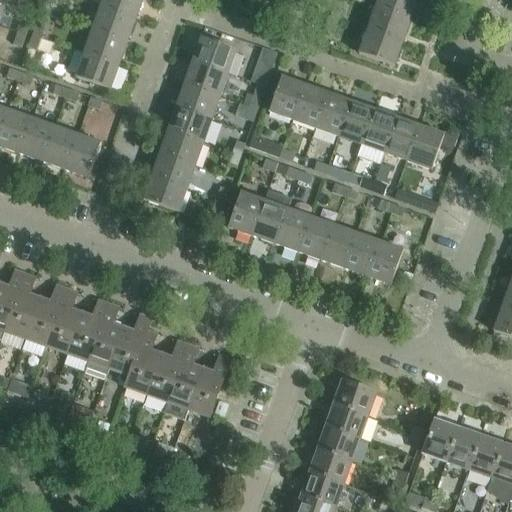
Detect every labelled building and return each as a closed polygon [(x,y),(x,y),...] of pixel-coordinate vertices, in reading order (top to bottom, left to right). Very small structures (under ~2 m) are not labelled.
[(143,0),(104,0),(100,10),(136,22),(143,0)] [(418,0),(379,0),(376,9),(411,22),(418,0)] [(343,10),(335,7),(331,19),(339,22),(343,10)] [(411,22),(376,9),(368,32),(403,45),(411,22)] [(136,22),(100,10),(92,33),(128,45),(136,22)] [(339,22),(331,19),(326,31),(335,34),(339,22)] [(23,23),(19,34),(27,37),(31,26),(23,23)] [(37,26),(33,38),(41,41),(45,29),(37,26)] [(403,45),(368,32),(359,56),(395,68),(403,45)] [(128,45),(92,33),(84,56),(119,68),(128,45)] [(27,37),(19,34),(14,46),(22,49),(27,37)] [(41,41),(33,38),(29,49),(37,52),(41,41)] [(237,79),(245,55),(202,40),(193,64),(229,76),(237,79)] [(119,68),(84,56),(76,80),(111,92),(119,68)] [(193,64),(185,87),(220,99),(229,76),(193,64)] [(22,76),(10,71),(7,79),(19,84),(22,76)] [(262,74),(258,87),(266,89),(270,77),(262,74)] [(34,80),(22,76),(19,84),(31,88),(34,80)] [(270,115),(293,123),(306,88),(282,80),(270,115)] [(185,87),(177,110),(212,122),(220,99),(185,87)] [(68,92),(56,88),(53,96),(65,100),(68,92)] [(329,96),(306,88),(293,123),(316,131),(329,96)] [(80,96),(68,92),(65,100),(77,104),(80,96)] [(352,104),(329,96),(316,131),(339,140),(352,104)] [(254,98),(249,110),(258,112),(262,101),(254,98)] [(103,104),(91,100),(88,108),(100,112),(103,104)] [(375,112),(352,104),(339,140),(362,148),(375,112)] [(0,137),(9,113),(0,109),(0,137)] [(177,110),(169,133),(204,145),(212,122),(177,110)] [(258,112),(249,110),(245,122),(253,124),(258,112)] [(398,121),(375,112),(362,148),(385,156),(398,121)] [(32,121),(9,113),(0,137),(0,149),(19,156),(32,121)] [(55,129),(32,121),(19,156),(42,164),(55,129)] [(421,129),(398,121),(385,156),(408,164),(421,129)] [(78,137),(55,129),(42,164),(65,172),(78,137)] [(445,137),(421,129),(408,164),(432,173),(445,137)] [(169,133),(161,156),(196,168),(204,145),(169,133)] [(101,146),(78,137),(65,172),(89,181),(101,146)] [(237,144),(233,156),(241,158),(246,147),(237,144)] [(268,156),(280,160),(283,152),(271,148),(268,156)] [(295,156),(283,152),(280,160),(292,165),(295,156)] [(161,156),(152,179),(188,191),(196,168),(161,156)] [(241,158),(233,156),(229,167),(237,170),(241,158)] [(266,162),(263,170),(275,174),(278,166),(266,162)] [(317,164),(314,173),(326,177),(329,169),(317,164)] [(341,173),(329,169),(326,177),(338,181),(341,173)] [(289,170),(286,178),(298,183),(301,174),(289,170)] [(313,179),(301,174),(298,183),(310,187),(313,179)] [(179,215),(188,191),(152,179),(144,202),(179,215)] [(360,189),(372,193),(375,185),(363,181),(360,189)] [(387,189),(375,185),(372,193),(384,197),(387,189)] [(335,186),(332,195),(344,199),(347,191),(335,186)] [(221,190),(217,202),(225,205),(229,193),(221,190)] [(359,195),(347,191),(344,199),(356,203),(359,195)] [(410,197),(398,193),(395,201),(407,206),(410,197)] [(229,230),(252,239),(265,203),(241,195),(229,230)] [(425,201),(421,212),(424,213),(435,216),(438,206),(428,202),(425,201)] [(225,205),(217,202),(212,214),(221,217),(225,205)] [(288,212),(265,203),(252,239),(275,247),(288,212)] [(378,211),(390,215),(393,207),(381,203),(378,211)] [(405,211),(393,207),(390,215),(402,220),(405,211)] [(311,220),(288,212),(275,247),(298,255),(311,220)] [(334,228),(311,220),(298,255),(321,263),(334,228)] [(357,236),(334,228),(321,263),(344,271),(357,236)] [(380,244),(357,236),(344,271),(367,280),(380,244)] [(404,253),(380,244),(367,280),(391,288),(404,253)] [(26,277),(15,273),(8,291),(0,288),(0,331),(5,334),(26,277)] [(36,281),(26,277),(5,334),(26,341),(40,302),(30,299),(36,281)] [(67,292),(56,288),(50,306),(40,302),(26,341),(47,348),(67,292)] [(511,290),(509,289),(501,312),(511,315),(511,290)] [(78,296),(67,292),(47,348),(68,356),(82,317),(72,314),(78,296)] [(109,307),(101,304),(98,303),(92,321),(82,317),(68,356),(89,363),(109,307)] [(106,382),(110,370),(123,332),(113,328),(120,311),(109,307),(89,363),(85,374),(106,382)] [(511,340),(511,315),(501,312),(494,334),(511,340)] [(123,332),(110,370),(118,374),(116,380),(119,387),(126,389),(130,378),(131,378),(147,333),(151,322),(140,318),(133,336),(123,332)] [(131,378),(130,378),(126,389),(148,397),(161,358),(151,355),(158,337),(147,333),(131,378)] [(188,348),(178,344),(171,362),(161,358),(148,397),(168,404),(188,348)] [(199,351),(188,348),(168,404),(189,411),(203,373),(193,369),(199,351)] [(231,363),(219,359),(213,376),(203,373),(189,411),(211,419),(231,363)] [(12,382),(8,394),(19,398),(23,386),(12,382)] [(342,384),(334,407),(368,419),(376,396),(342,384)] [(33,394),(31,401),(49,408),(51,401),(33,394)] [(216,415),(225,418),(229,407),(220,404),(216,415)] [(334,407),(326,430),(360,442),(368,419),(334,407)] [(459,431),(435,423),(423,457),(446,465),(459,431)] [(414,427),(411,434),(423,438),(425,431),(414,427)] [(326,430),(318,453),(352,465),(360,442),(326,430)] [(481,439),(459,431),(446,465),(469,473),(481,439)] [(423,438),(411,434),(408,443),(420,446),(423,438)] [(504,447),(481,439),(469,473),(492,481),(504,447)] [(511,497),(511,450),(504,447),(492,481),(488,493),(495,495),(494,498),(508,508),(510,504),(511,497)] [(318,453),(310,475),(344,487),(352,465),(318,453)] [(398,473),(395,480),(406,484),(409,477),(398,473)] [(310,475),(302,498),(336,510),(344,487),(310,475)] [(406,484),(395,480),(392,488),(404,492),(406,484)] [(302,498),(296,511),(335,511),(336,510),(302,498)] [(426,500),(422,511),(423,511),(429,511),(433,503),(426,500)] [(438,511),(441,505),(433,503),(429,511),(438,511)]
